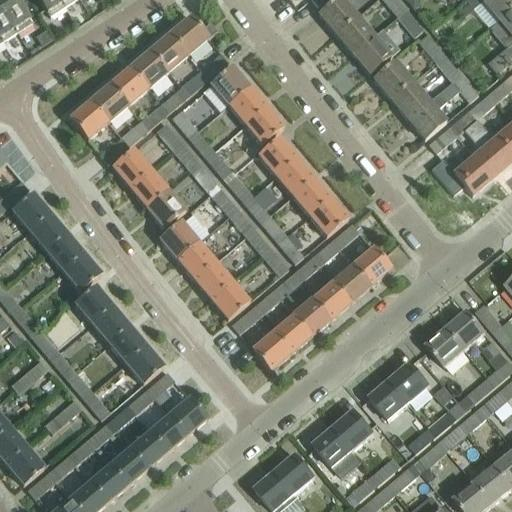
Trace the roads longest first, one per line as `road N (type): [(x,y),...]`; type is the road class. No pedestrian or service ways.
road 1 (residential): [(256,431),(119,263),(4,97)]
road 2 (residential): [(446,269),(238,0)]
road 3 (unclassified): [(256,431),(446,269)]
road 4 (residential): [(4,97),(151,0)]
